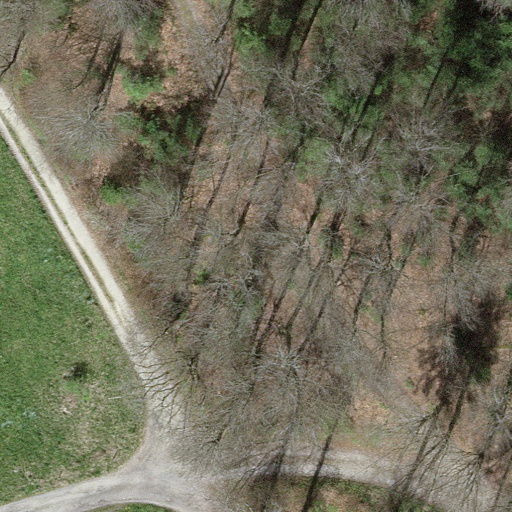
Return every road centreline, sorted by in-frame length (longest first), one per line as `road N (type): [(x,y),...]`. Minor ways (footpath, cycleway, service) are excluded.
road 1 (track): [(447,479),(215,0)]
road 2 (track): [(0,124),(196,452)]
road 3 (track): [(499,511),(447,479),(349,455),(205,468)]
road 4 (track): [(196,452),(0,510)]
